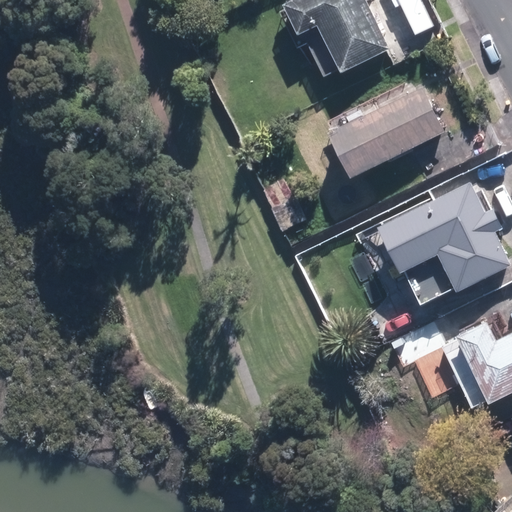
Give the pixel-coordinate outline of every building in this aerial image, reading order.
[(392,50),(367,0),(294,0),(286,4),(301,36),(320,27),(343,74),(392,50)] [(354,180),(447,133),(424,88),(331,135),(354,180)] [(472,177),(379,223),(417,299),(454,280),(459,289),(511,262),(511,257),(497,226),(504,223),(495,205),(488,208),(472,177)] [(266,190),(286,232),(312,219),(300,196),(297,196),(289,179),(266,190)] [(456,332),(490,399),(511,387),(511,327),(497,334),(488,316),(456,332)]
